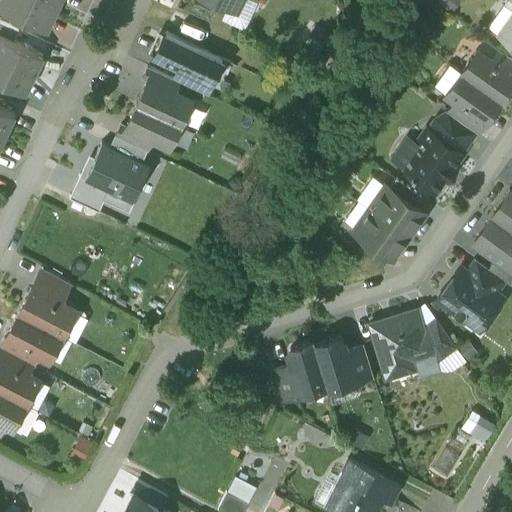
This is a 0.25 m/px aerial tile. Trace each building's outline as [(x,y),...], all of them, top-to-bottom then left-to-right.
[(55,8),(37,0),(0,0),(0,5),(46,27),(55,8)] [(58,0),(37,0),(55,8),(58,0)] [(511,9),(496,32),(511,42),(511,9)] [(203,23),(174,10),(165,30),(193,43),(203,23)] [(18,27),(0,18),(0,31),(13,38),(18,27)] [(165,30),(164,29),(153,53),(178,65),(206,78),(204,82),(208,84),(222,57),(165,30)] [(13,38),(0,31),(0,55),(33,71),(42,52),(13,38)] [(511,57),(496,47),(489,58),(511,74),(511,57)] [(511,74),(489,58),(476,48),(460,70),(500,98),(511,80),(511,74)] [(33,71),(0,55),(0,78),(24,90),(33,71)] [(173,76),(148,64),(142,76),(147,78),(147,77),(173,89),(178,78),(173,76)] [(206,78),(178,65),(173,76),(178,78),(205,91),(208,84),(204,82),(206,78)] [(500,98),(460,70),(445,91),(454,98),(482,119),(484,120),(500,98)] [(173,89),(147,77),(147,78),(136,100),(179,120),(190,97),(173,89)] [(482,119),(454,98),(446,109),(475,129),(482,119)] [(179,120),(136,100),(126,123),(125,124),(151,136),(168,144),(179,120)] [(0,105),(0,128),(5,131),(14,112),(0,105)] [(475,129),(446,109),(439,119),(436,116),(428,128),(460,151),(475,129)] [(151,136),(125,124),(126,123),(121,120),(115,133),(146,147),(151,136)] [(428,128),(426,127),(399,164),(435,189),(444,176),(446,178),(455,166),(452,164),(461,152),(460,151),(428,128)] [(146,147),(115,133),(110,144),(140,159),(146,147)] [(101,140),(84,175),(83,176),(108,188),(105,193),(128,204),(148,162),(140,159),(110,144),(101,140)] [(83,176),(84,175),(79,173),(69,195),(98,209),(105,193),(108,188),(83,176)] [(420,194),(395,176),(388,186),(413,204),(420,194)] [(388,186),(385,184),(369,206),(407,233),(423,211),(413,204),(388,186)] [(511,189),(509,187),(490,213),(511,228),(511,189)] [(407,233),(369,206),(353,228),(366,237),(388,253),(391,255),(407,233)] [(511,228),(490,213),(471,239),(494,256),(511,268),(511,228)] [(388,253),(366,237),(358,248),(380,263),(388,253)] [(511,278),(511,268),(494,256),(487,266),(504,277),(510,282),(511,278)] [(487,266),(475,257),(466,269),(495,289),(504,277),(487,266)] [(466,269),(460,264),(459,266),(461,268),(452,280),(449,278),(436,296),(478,326),(501,294),(495,289),(466,269)] [(70,282),(43,267),(32,288),(59,302),(70,282)] [(32,288),(30,287),(18,310),(60,333),(73,310),(59,302),(32,288)] [(414,307),(368,321),(384,370),(389,373),(409,367),(412,362),(410,356),(434,348),(430,330),(424,332),(422,325),(418,312),(414,307)] [(60,333),(18,310),(5,334),(7,335),(7,334),(37,350),(37,351),(48,356),(60,333)] [(456,345),(435,315),(422,325),(424,332),(430,330),(434,348),(437,358),(456,345)] [(37,350),(7,334),(7,335),(1,345),(32,361),(37,350)] [(341,338),(334,335),(314,341),(313,341),(325,382),(326,386),(352,378),(353,378),(344,348),(341,338)] [(476,349),(467,337),(456,345),(466,358),(476,349)] [(313,338),(290,345),(287,351),(290,361),(299,390),(300,390),(325,382),(313,341),(314,341),(313,338)] [(363,343),(344,348),(353,378),(352,378),(353,380),(372,374),(363,343)] [(32,361),(1,345),(0,347),(0,357),(26,372),(32,361)] [(0,357),(0,388),(24,401),(37,377),(26,372),(0,357)] [(290,361),(271,367),(281,398),(300,392),(300,390),(299,390),(290,361)] [(24,401),(0,388),(0,418),(5,421),(12,424),(24,401)] [(36,407),(24,401),(12,424),(21,429),(25,428),(36,407)] [(494,421),(479,412),(469,430),(484,438),(494,421)] [(361,447),(369,434),(354,425),(346,439),(361,447)] [(399,481),(347,455),(338,473),(345,477),(330,506),(340,511),(373,511),(382,495),(389,499),(399,481)] [(224,489),(247,501),(256,484),(233,473),(224,489)] [(167,493),(137,477),(131,489),(134,491),(134,490),(161,504),(167,493)] [(161,504),(134,490),(134,491),(131,489),(118,511),(168,511),(170,509),(161,504)] [(216,506),(227,511),(241,511),(247,501),(224,489),(216,506)]
